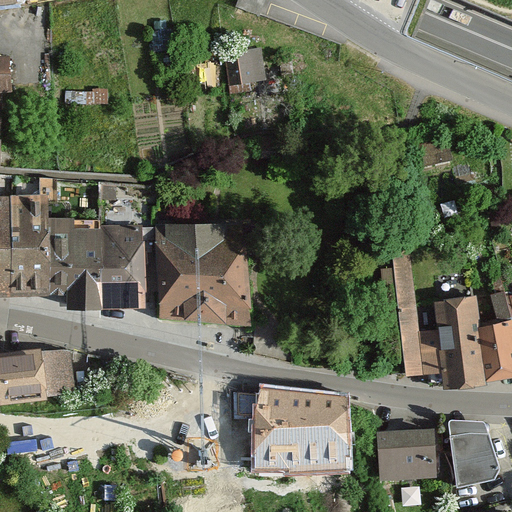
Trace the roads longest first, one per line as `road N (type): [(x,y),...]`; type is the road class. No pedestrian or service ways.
road 1 (residential): [(0,312),(295,378),(511,400)]
road 2 (residential): [(511,96),(316,0)]
road 3 (primary): [(511,50),(386,0)]
